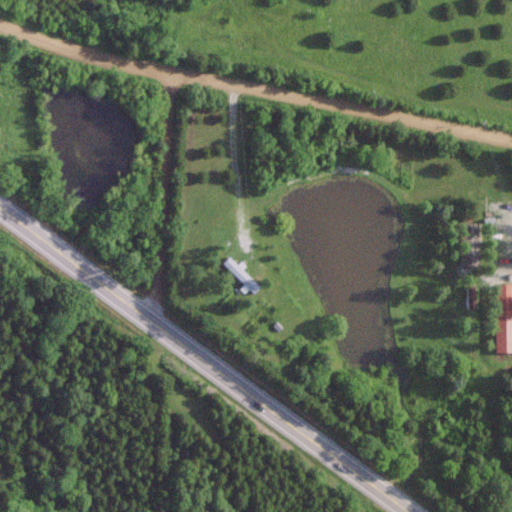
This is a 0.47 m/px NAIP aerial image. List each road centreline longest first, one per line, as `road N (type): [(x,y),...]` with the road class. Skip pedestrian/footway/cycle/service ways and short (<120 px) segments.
road 1 (primary): [(411,511),(0,205)]
road 2 (residential): [(511,145),(167,75)]
road 3 (residential): [(167,75),(156,320)]
road 4 (residential): [(167,75),(0,23)]
